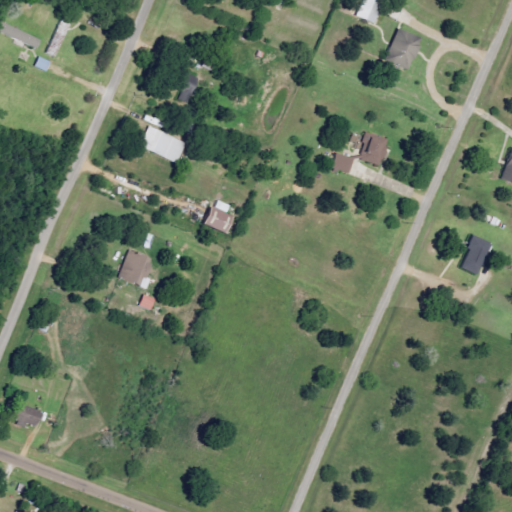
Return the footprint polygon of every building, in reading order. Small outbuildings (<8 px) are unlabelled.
[(377,5),(364,0),(357,0),(350,16),(368,24),(377,5)] [(37,39),(0,21),(0,32),(33,48),(37,39)] [(412,48),(415,42),(393,33),(381,63),(402,71),(407,61),(410,62),(415,51),(412,48)] [(175,100),(184,103),(193,76),(171,69),(166,86),(178,91),(175,100)] [(171,164),(181,143),(145,127),(136,147),(171,164)] [(354,159),(376,166),(384,139),(363,132),(354,159)] [(327,168),(346,173),(350,158),(331,153),(327,168)] [(195,224),(222,235),(229,218),(202,207),(195,224)] [(456,268),(471,274),(485,244),(467,235),(461,248),(464,249),(456,268)] [(145,280),(141,279),(148,261),(125,251),(114,279),(141,289),(145,280)] [(14,421),(26,426),(28,423),(37,427),(44,412),(22,403),(14,421)]
